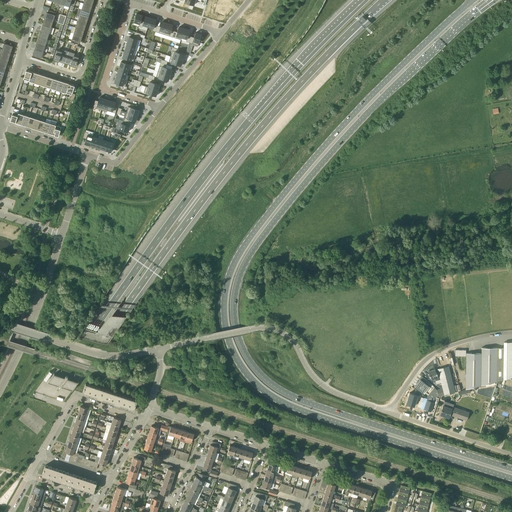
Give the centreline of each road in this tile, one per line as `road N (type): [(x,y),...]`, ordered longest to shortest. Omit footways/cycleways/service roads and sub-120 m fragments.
road 1 (primary): [(474,0),(349,118),(248,239),(226,282),(224,323),(244,371),(286,404),(511,478)]
road 2 (primary): [(511,469),(278,389),(248,360),(233,320),(239,275),(281,211),(383,95),(488,0)]
road 3 (motorway): [(0,469),(230,165),(384,0)]
road 4 (motorway): [(363,0),(222,153),(0,449)]
road 5 (unclassified): [(390,412),(317,381),(280,331),(248,329)]
road 6 (residential): [(0,390),(61,235)]
road 7 (unclassified): [(390,412),(435,352),(511,332)]
road 8 (residential): [(160,106),(101,87),(130,3)]
road 9 (residential): [(39,456),(72,399),(143,420)]
road 10 (residential): [(19,58),(77,74),(104,0)]
road 11 (unclassified): [(511,455),(390,412)]
